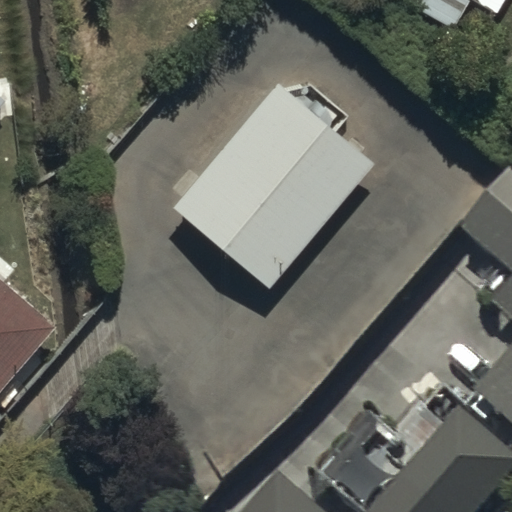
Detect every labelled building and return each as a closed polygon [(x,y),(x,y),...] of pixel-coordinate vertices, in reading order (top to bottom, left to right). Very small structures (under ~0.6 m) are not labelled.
[(372,0),(372,1),(446,42),(469,1),(495,15),(503,0),(372,0)] [(274,84),(170,205),(270,292),(375,171),(274,84)] [(511,320),(511,342),(472,388),(511,422),(511,163),(458,224),(511,272),(487,299),(511,320)] [(0,281),(0,385),(51,325),(0,281)] [(323,511),(278,472),(243,511),(474,511),(511,469),(511,450),(458,404),(363,511),(323,511)]
